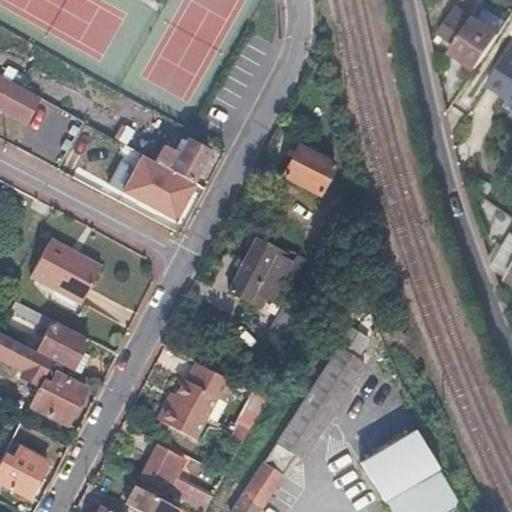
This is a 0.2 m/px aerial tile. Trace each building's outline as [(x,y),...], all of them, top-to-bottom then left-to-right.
[(511,16),(511,0),(496,0),(488,12),(507,25),(511,16)] [(455,9),(437,35),(456,47),(451,55),(475,72),(498,38),(455,9)] [(511,52),(510,51),(487,86),(508,100),(511,102),(511,52)] [(40,98),(0,76),(0,108),(27,123),(40,98)] [(196,186),(214,155),(188,140),(178,158),(164,150),(156,163),(196,186)] [(339,167),(300,147),(283,180),(322,200),(339,167)] [(196,186),(156,163),(142,189),(182,212),(196,186)] [(496,244),(489,257),(494,270),(511,281),(511,236),(504,248),(496,244)] [(287,254),(256,239),(229,291),(260,307),(265,298),(267,299),(271,290),(277,290),(278,278),(283,278),(291,263),(284,259),(287,254)] [(74,257),(48,243),(29,280),(81,306),(87,295),(99,270),(74,257)] [(11,311),(47,331),(36,351),(51,360),(81,375),(89,359),(80,354),(88,340),(16,302),(11,311)] [(310,316),(284,303),(269,332),(295,345),(310,316)] [(0,332),(0,356),(24,369),(20,376),(38,385),(51,360),(36,351),(0,332)] [(365,365),(338,348),(237,511),(264,511),(280,488),(300,457),(306,461),(365,365)] [(182,380),(173,397),(169,394),(155,422),(195,443),(218,400),(225,403),(234,385),(195,365),(186,382),(182,380)] [(46,390),(38,385),(28,405),(64,424),(83,387),(55,372),(46,390)] [(264,401),(252,394),(230,436),(243,442),(264,401)] [(386,501),(391,511),(445,511),(459,504),(416,430),(358,463),(378,497),(382,503),(386,501)] [(5,464),(0,461),(0,483),(25,497),(44,460),(16,445),(5,464)] [(187,464),(150,446),(133,479),(197,511),(205,511),(213,497),(178,480),(187,464)] [(136,486),(126,505),(139,511),(183,511),(184,511),(136,486)]
